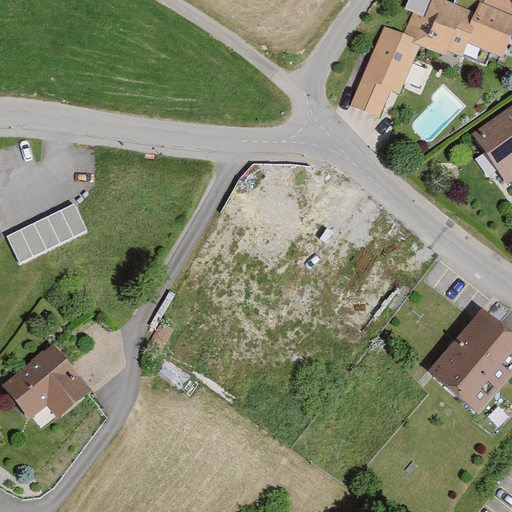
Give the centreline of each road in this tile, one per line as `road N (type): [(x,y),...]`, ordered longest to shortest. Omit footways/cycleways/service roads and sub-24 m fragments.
road 1 (residential): [(318,133),(289,141),(194,141),(0,120)]
road 2 (residential): [(511,290),(318,133)]
road 3 (residential): [(304,97),(154,0)]
